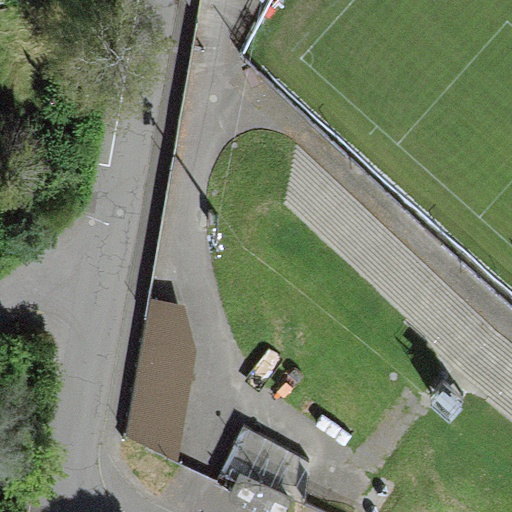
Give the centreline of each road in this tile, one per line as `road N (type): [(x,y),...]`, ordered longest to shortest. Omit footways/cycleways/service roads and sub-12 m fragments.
road 1 (residential): [(160,0),(106,287)]
road 2 (residential): [(106,287),(70,511)]
